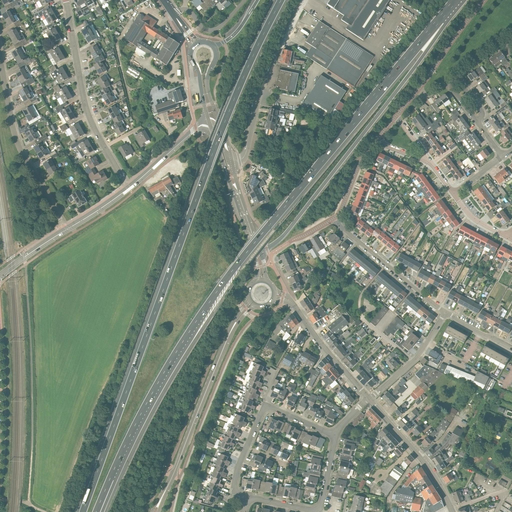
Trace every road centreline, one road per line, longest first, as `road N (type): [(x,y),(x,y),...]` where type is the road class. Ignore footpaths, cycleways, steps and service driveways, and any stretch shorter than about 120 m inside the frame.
road 1 (motorway): [(96,511),(151,394),(213,295),(438,19)]
road 2 (motorway): [(280,0),(226,116),(82,511)]
road 3 (motorway): [(257,251),(293,223),(422,55),(438,19)]
road 4 (track): [(28,504),(26,290)]
road 5 (residential): [(129,187),(83,98),(66,0)]
road 6 (residential): [(67,228),(14,135),(0,55)]
road 7 (secondary): [(161,498),(233,326)]
road 8 (tertiary): [(232,161),(245,154),(269,64),(300,0)]
road 9 (residential): [(395,116),(484,0)]
road 10 (residential): [(444,313),(333,218)]
road 11 (tertiary): [(452,511),(432,473),(368,398)]
road 12 (tertiary): [(368,398),(290,302)]
road 13 (secondary): [(232,161),(208,92),(214,46)]
